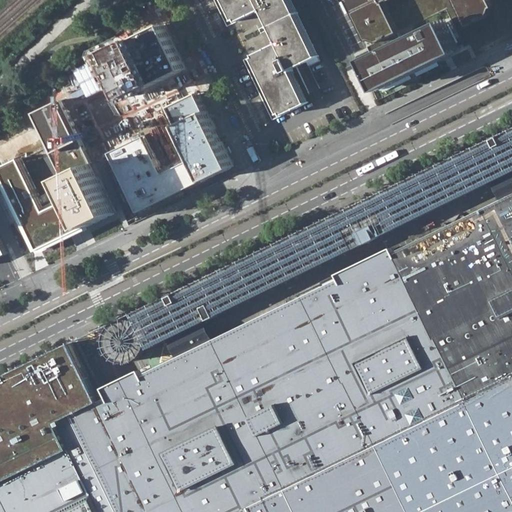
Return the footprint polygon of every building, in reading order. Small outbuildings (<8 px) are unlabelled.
[(245,40),(297,14),(290,0),(214,0),(228,28),(238,24),(245,40)] [(391,0),(348,0),(367,39),(379,43),(399,33),(384,4),(391,0)] [(490,0),(455,0),(469,27),(490,18),(496,10),(490,0)] [(318,58),(297,14),(245,40),(253,56),(244,61),(273,121),(309,104),(293,70),(318,58)] [(448,19),(364,60),(378,88),(414,70),(448,54),(462,47),(448,19)] [(166,65),(86,100),(119,177),(135,170),(131,160),(161,148),(154,132),(189,117),(166,65)] [(0,511),(511,511),(511,130),(74,341),(33,360),(11,371),(0,376),(0,511)] [(19,156),(0,165),(38,246),(85,224),(115,210),(92,160),(62,174),(72,196),(44,209),(19,156)] [(132,201),(136,211),(165,198),(160,188),(132,201)] [(0,258),(10,253),(0,232),(0,258)]
